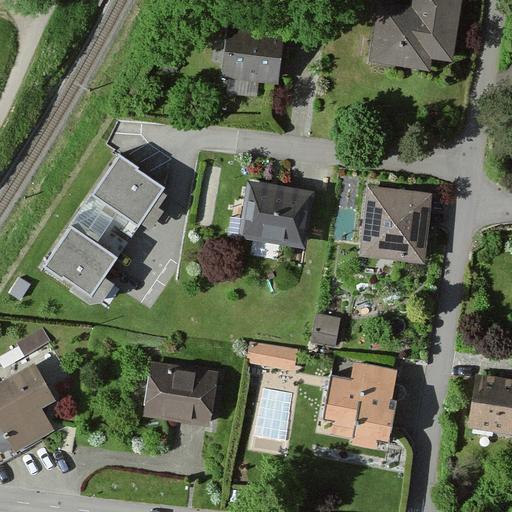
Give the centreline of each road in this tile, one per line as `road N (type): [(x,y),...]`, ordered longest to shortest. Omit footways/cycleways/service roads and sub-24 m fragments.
road 1 (residential): [(421,511),(460,217)]
road 2 (residential): [(496,0),(460,217)]
